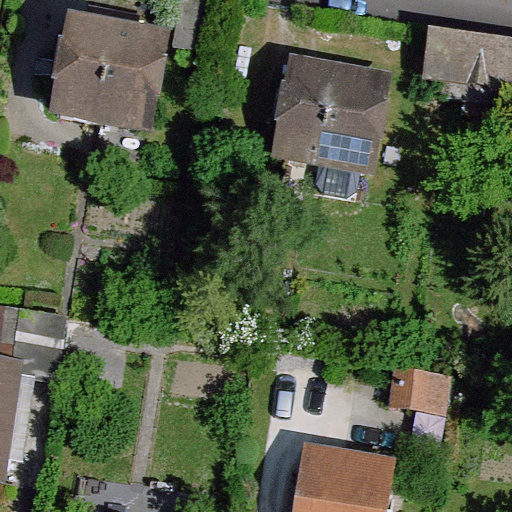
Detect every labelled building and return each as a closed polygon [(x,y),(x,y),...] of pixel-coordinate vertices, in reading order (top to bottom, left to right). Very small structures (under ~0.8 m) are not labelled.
[(177,0),(170,44),(207,51),(216,0),(177,0)] [(85,29),(71,27),(65,60),(52,58),(48,82),(61,85),(56,116),(97,124),(93,148),(99,156),(123,161),(132,154),(136,130),(142,132),(158,42),(134,38),(138,14),(88,7),(85,29)] [(511,48),(431,34),(423,78),(477,88),(511,92),(511,48)] [(381,83),(294,68),(287,109),(276,108),(272,129),(284,131),(279,163),(366,177),(381,83)] [(0,302),(0,343),(66,352),(71,311),(0,302)] [(0,473),(17,373),(0,370),(0,473)] [(447,382),(397,377),(393,409),(444,415),(447,382)] [(381,511),(388,473),(313,462),(304,511),(381,511)]
